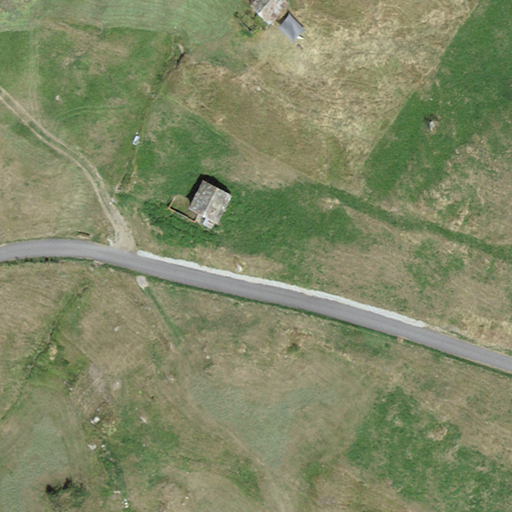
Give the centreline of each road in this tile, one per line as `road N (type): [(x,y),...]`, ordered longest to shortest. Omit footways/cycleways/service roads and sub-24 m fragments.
road 1 (track): [(0,253),(51,247),(105,254),(511,363)]
road 2 (track): [(122,258),(121,226),(91,172),(0,92)]
